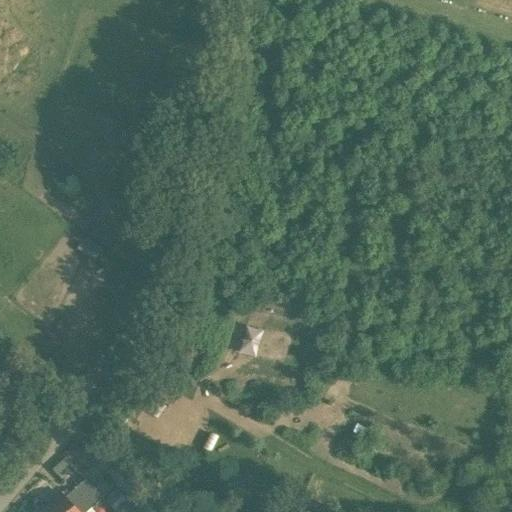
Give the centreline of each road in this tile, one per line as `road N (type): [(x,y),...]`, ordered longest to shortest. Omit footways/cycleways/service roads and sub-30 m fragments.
road 1 (unclassified): [(122,364),(156,284),(211,0)]
road 2 (track): [(122,364),(217,403),(347,482)]
road 3 (residential): [(0,506),(122,364)]
